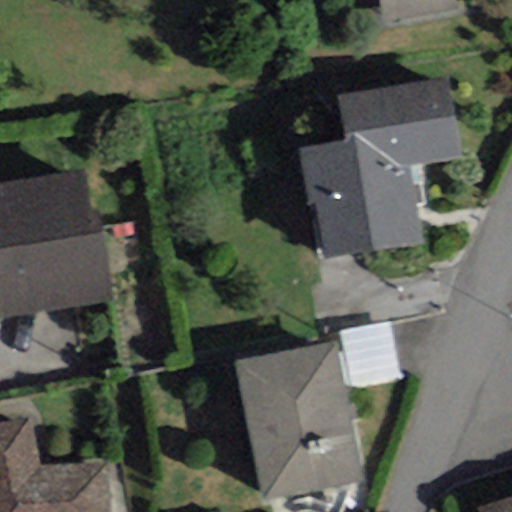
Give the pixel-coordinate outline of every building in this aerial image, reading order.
[(377,0),(383,28),(457,14),(454,0),(377,0)] [(324,260),(422,244),(409,167),(461,158),(447,77),(335,95),(343,141),(297,149),(307,205),(314,204),(324,260)] [(0,319),(112,301),(97,212),(89,214),(82,169),(0,182),(0,319)] [(388,322),(339,332),(351,390),(401,380),(388,322)] [(363,481),(335,343),(235,363),(263,501),(363,481)] [(0,511),(109,511),(107,463),(39,466),(31,418),(0,423),(0,511)] [(477,511),(511,511),(511,499),(477,510),(477,511)]
